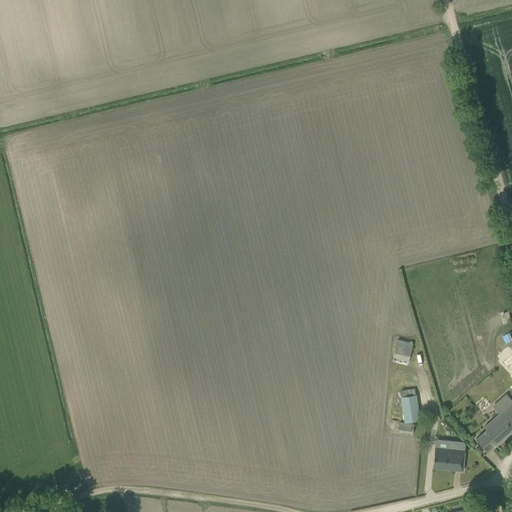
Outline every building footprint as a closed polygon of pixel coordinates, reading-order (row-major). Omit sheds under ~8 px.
[(398,339),(393,357),(408,361),(413,343),(398,339)] [(417,394),(401,395),(404,422),(420,420),(417,394)] [(476,439),(488,452),(511,430),(511,401),(483,427),(486,430),(476,439)] [(397,432),(412,434),(414,424),(399,422),(397,432)] [(433,468),(462,471),(465,450),(446,449),(446,446),(435,445),(433,468)]
